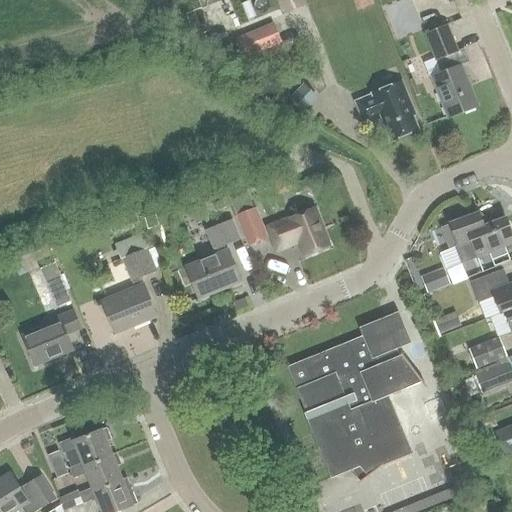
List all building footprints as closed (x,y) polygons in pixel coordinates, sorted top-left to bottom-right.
[(272,24),(235,39),(244,59),(281,44),(272,24)] [(465,57),(459,52),(448,25),(425,34),(441,73),(430,78),(446,119),(476,107),(459,66),(462,65),(465,57)] [(406,97),(400,82),(370,94),(370,95),(353,102),(362,124),(379,118),(389,142),(417,131),(404,98),(406,97)] [(313,96),(302,85),(289,97),(301,109),(313,96)] [(248,247),(268,239),(255,208),(254,209),(247,193),(230,201),(236,216),(235,216),(248,247)] [(304,256),(326,247),(311,211),(289,220),(290,221),(268,230),(276,252),(298,243),(304,256)] [(454,248),(460,264),(511,243),(511,237),(504,219),(484,227),(478,214),(449,225),(457,247),(454,248)] [(198,299),(241,281),(228,251),(226,252),(223,246),(240,240),(232,221),(207,230),(214,250),(216,249),(218,255),(185,268),(198,299)] [(116,244),(134,289),(101,303),(114,335),(157,317),(144,285),(143,286),(140,277),(162,269),(154,247),(151,249),(144,233),(116,244)] [(53,265),(39,270),(44,282),(58,276),(53,265)] [(443,268),(421,278),(427,294),(450,285),(443,268)] [(478,303),(492,298),(499,315),(503,313),(511,309),(511,283),(509,285),(503,270),(470,283),(478,303)] [(67,279),(51,285),(60,306),(75,300),(67,279)] [(511,333),(511,335),(511,309),(503,313),(499,315),(489,319),(497,338),(499,337),(511,333)] [(67,336),(80,329),(74,311),(48,321),(48,327),(23,338),(34,367),(73,351),(67,336)] [(394,351),(411,344),(398,313),(359,329),(362,337),(287,368),(306,414),(304,415),(331,480),(359,468),(364,479),(360,482),(360,484),(382,467),(412,454),(388,397),(421,383),(423,385),(424,384),(402,355),(401,356),(397,358),(394,351)] [(435,321),(440,335),(461,327),(455,313),(435,321)] [(132,337),(139,353),(161,344),(152,322),(148,323),(150,329),(132,337)] [(506,357),(499,337),(497,338),(469,349),(476,369),(506,357)] [(487,392),(493,390),(511,382),(511,372),(507,359),(485,367),(486,372),(480,374),(487,392)] [(456,421),(446,425),(450,437),(461,432),(456,421)] [(112,456),(112,455),(107,442),(111,440),(106,426),(101,427),(102,431),(75,441),(73,438),(59,444),(63,454),(75,449),(81,464),(82,468),(112,456)] [(511,426),(493,433),(502,457),(511,452),(511,426)] [(82,468),(81,464),(69,469),(73,479),(85,474),(91,489),(92,493),(122,481),(122,480),(117,467),(121,465),(117,454),(112,455),(112,456),(82,468)] [(23,511),(35,511),(54,500),(39,477),(19,489),(10,475),(0,480),(0,511),(12,511),(20,507),(23,511)] [(92,493),(91,489),(79,493),(83,504),(95,499),(100,511),(117,511),(132,506),(127,492),(131,490),(127,478),(122,480),(122,481),(92,493)] [(77,511),(73,500),(61,505),(63,511),(77,511)]
